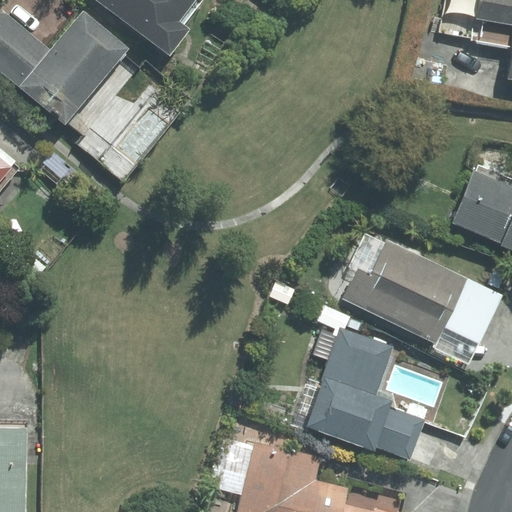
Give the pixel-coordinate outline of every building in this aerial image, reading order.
[(49,47),(26,28),(39,13),(23,0),(8,0),(2,8),(0,10),(0,70),(18,85),(67,126),(129,50),(80,10),(49,47)] [(95,0),(169,55),(190,28),(181,22),(197,0),(95,0)] [(511,0),(478,0),(475,18),(511,24),(511,61),(509,79),(511,79),(511,0)] [(0,181),(17,161),(0,147),(0,181)] [(511,178),(477,162),(449,220),(511,249),(511,178)] [(503,297),(388,240),(372,274),(356,266),(341,298),(472,362),(503,297)] [(393,345),(342,326),(321,382),(307,376),(289,419),(372,454),(375,445),(408,458),(423,420),(392,407),(396,400),(377,392),(393,345)] [(26,511),(30,428),(0,426),(0,511),(26,511)] [(320,456),(253,441),(238,511),(398,511),(344,500),(348,486),(315,479),(320,456)]
